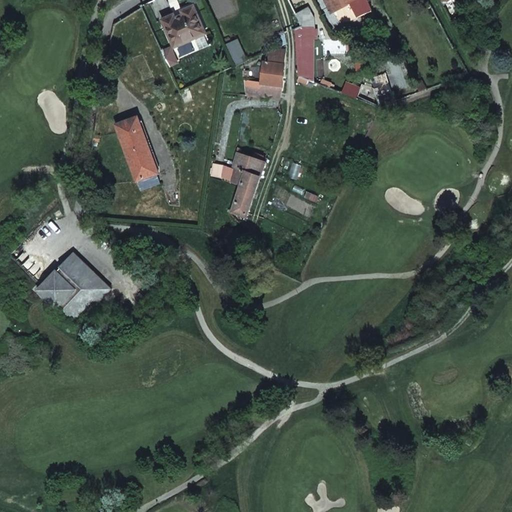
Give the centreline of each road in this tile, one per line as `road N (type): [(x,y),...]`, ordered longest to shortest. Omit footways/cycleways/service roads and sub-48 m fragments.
road 1 (residential): [(146,0),(110,18),(77,217)]
road 2 (residential): [(280,0),(294,79),(264,190)]
